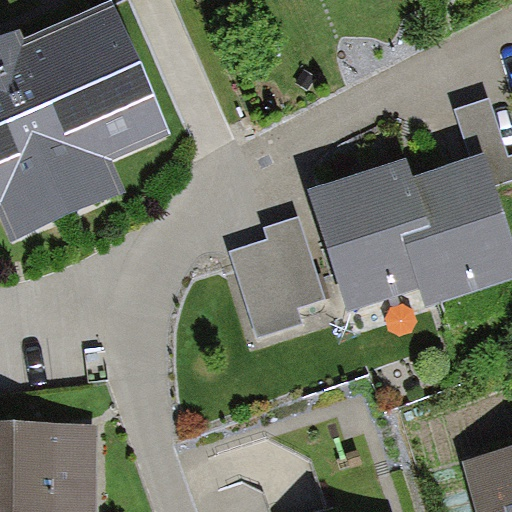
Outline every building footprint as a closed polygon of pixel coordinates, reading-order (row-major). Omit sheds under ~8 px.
[(108,21),(28,57),(21,43),(0,52),(0,217),(15,251),(124,203),(108,166),(162,142),(108,21)] [(490,103),(456,114),(474,168),(486,164),(495,190),(511,184),(511,160),(509,161),(490,103)] [(421,299),(426,314),(511,286),(511,240),(495,190),(486,164),(474,168),(432,182),(414,189),(432,241),(404,250),(421,299)] [(349,323),(421,299),(404,250),(432,241),(414,189),(408,169),(367,183),(309,202),(349,323)] [(325,298),(300,223),(269,234),(273,245),(233,258),(260,338),(301,324),(295,309),(325,298)] [(0,431),(0,511),(96,511),(96,431),(33,432),(0,431)] [(511,511),(511,460),(467,474),(478,511),(511,511)]
